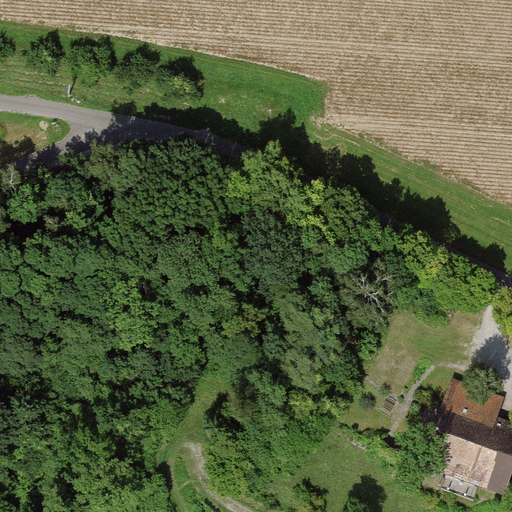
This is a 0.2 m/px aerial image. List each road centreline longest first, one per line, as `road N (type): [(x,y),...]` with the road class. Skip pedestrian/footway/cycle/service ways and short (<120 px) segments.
road 1 (unclassified): [(511,287),(220,146),(118,124),(0,177)]
road 2 (track): [(0,102),(118,124)]
